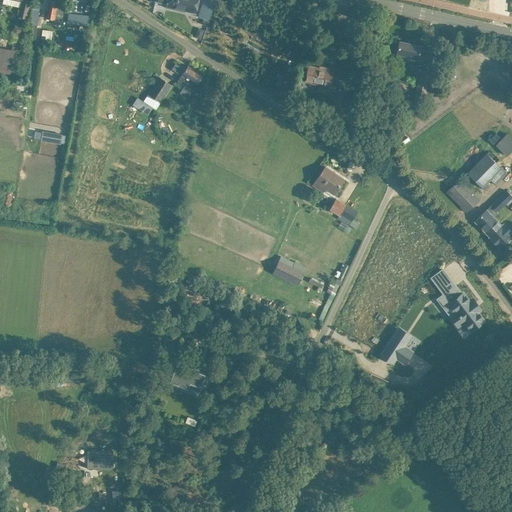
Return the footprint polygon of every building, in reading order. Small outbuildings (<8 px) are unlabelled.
[(12,0),(21,2),(18,17),(27,19),(30,0),(12,0)] [(155,0),(155,2),(165,4),(165,3),(167,3),(166,7),(195,14),(198,0),(155,0)] [(212,0),(202,0),(197,17),(209,21),(215,1),(212,0)] [(64,7),(57,6),(58,2),(48,1),(46,18),(54,19),(54,24),(61,25),(64,7)] [(33,6),(31,24),(32,24),(36,24),(37,24),(39,7),(33,6)] [(68,13),(67,23),(89,26),(90,15),(68,13)] [(421,46),(399,41),(396,53),(417,58),(417,60),(425,62),(427,55),(419,54),(421,46)] [(0,47),(0,73),(11,75),(14,50),(0,47)] [(309,64),(305,81),(320,85),(318,91),(330,93),(332,87),(330,86),(334,70),(309,64)] [(199,90),(194,87),(202,75),(188,66),(182,74),(178,81),(186,86),(186,85),(193,89),(189,94),(194,97),(199,90)] [(420,73),(413,102),(423,104),(424,98),(429,99),(431,90),(427,89),(430,75),(420,73)] [(160,77),(156,83),(149,94),(160,102),(172,85),(160,77)] [(298,96),(300,86),(294,85),(292,94),(298,96)] [(351,116),(350,110),(343,111),(341,96),(334,96),(336,118),(351,116)] [(511,150),(511,131),(502,142),(511,150)] [(487,183),(490,179),(496,185),(508,174),(496,162),(499,159),(493,152),(487,154),(467,173),(482,188),(482,187),(485,190),(490,186),(487,183)] [(325,167),(319,175),(313,185),(322,191),(324,188),(333,194),(343,179),(325,167)] [(459,179),(446,192),(466,213),(479,200),(459,179)] [(499,246),(500,247),(511,236),(510,235),(511,233),(511,232),(504,224),(501,226),(493,217),(498,212),(497,212),(505,204),(507,205),(511,200),(511,195),(507,190),(475,221),(490,237),(489,238),(498,247),(499,246)] [(339,215),(338,218),(356,229),(359,224),(352,220),(357,212),(336,199),(329,209),(339,215)] [(272,273),(297,286),(307,267),(295,260),(292,266),(279,259),(272,273)] [(335,276),(338,278),(341,280),(348,266),(345,264),(341,272),(338,271),(335,276)] [(321,288),(323,284),(310,278),(308,282),(318,287),(316,290),(320,292),(321,288)] [(334,295),(341,280),(337,279),(335,283),(331,281),(326,292),(330,293),(330,294),(334,295)] [(443,295),(438,299),(458,326),(465,321),(471,329),(483,320),(477,313),(468,300),(463,294),(461,295),(454,286),(444,294),(443,295)] [(182,313),(188,313),(188,316),(197,316),(197,301),(189,300),(189,302),(183,301),(182,313)] [(400,330),(385,350),(395,357),(398,353),(406,359),(414,349),(406,343),(410,338),(400,330)] [(171,372),(168,382),(187,389),(189,383),(198,387),(204,374),(176,363),(171,372)] [(105,432),(106,424),(98,423),(97,431),(105,432)] [(87,450),(87,468),(113,469),(113,451),(87,450)]
